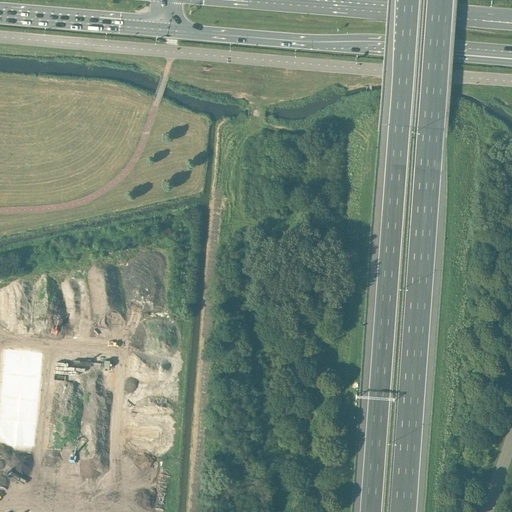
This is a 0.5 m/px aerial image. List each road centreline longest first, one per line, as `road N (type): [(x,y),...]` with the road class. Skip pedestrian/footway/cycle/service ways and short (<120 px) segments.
road 1 (unclassified): [(0,39),(511,81)]
road 2 (motorway): [(407,0),(369,511)]
road 3 (motorway): [(402,511),(439,0)]
road 4 (secondary): [(167,30),(511,59)]
road 5 (secondary): [(511,19),(272,0)]
road 6 (secondary): [(0,16),(167,30)]
